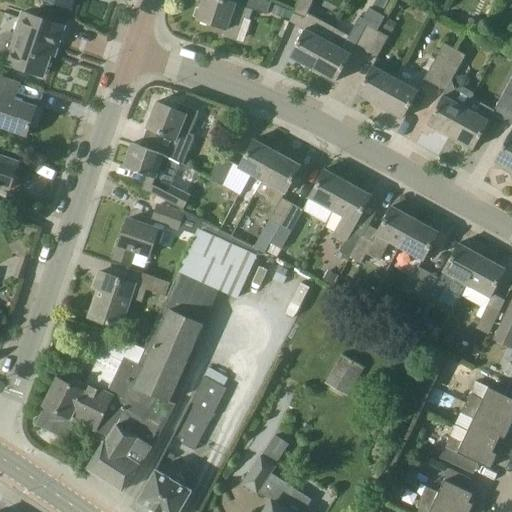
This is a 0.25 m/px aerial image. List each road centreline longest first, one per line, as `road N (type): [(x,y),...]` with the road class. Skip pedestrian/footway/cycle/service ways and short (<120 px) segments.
road 1 (unknown): [(186,511),(248,374),(250,335),(237,323),(208,341),(123,511)]
road 2 (residential): [(511,230),(270,95),(133,50)]
road 3 (residential): [(0,420),(133,50)]
